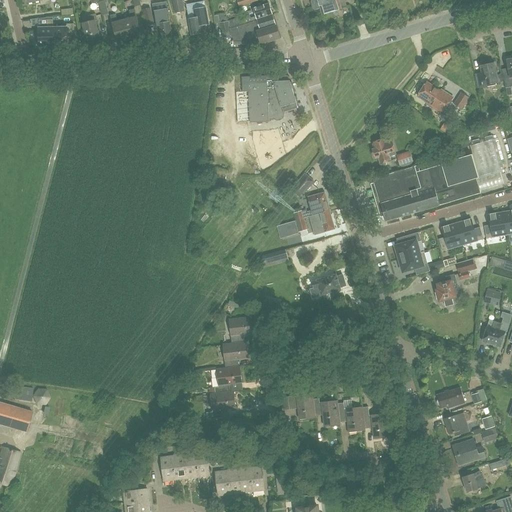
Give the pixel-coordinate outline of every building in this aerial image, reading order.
[(183,0),(173,0),(176,13),(186,12),(183,0)] [(311,0),(311,2),(313,9),(315,10),(321,8),(323,15),(342,9),(339,1),(342,0),(311,0)] [(106,1),(99,2),(103,16),(109,14),(106,1)] [(196,3),(186,5),(189,20),(188,20),(191,35),(205,33),(203,25),(210,24),(207,7),(197,9),(196,3)] [(249,13),(243,15),(246,23),(251,21),(272,15),(269,4),(253,9),(256,17),(251,19),(249,13)] [(147,25),(155,23),(151,8),(143,10),(147,25)] [(132,18),(125,20),(130,40),(142,37),(136,10),(130,11),(132,18)] [(168,12),(154,14),(156,26),(159,26),(161,40),(172,38),(170,23),(169,23),(169,16),(168,12)] [(83,24),(89,44),(101,40),(96,21),(98,21),(96,14),(89,16),(91,22),(83,24)] [(118,43),(130,40),(125,20),(119,22),(117,14),(111,16),(118,43)] [(214,16),(213,16),(216,30),(217,30),(221,29),(221,31),(229,28),(240,25),(239,19),(229,21),(220,23),(220,19),(225,18),(224,14),(214,16)] [(229,28),(221,31),(222,38),(231,37),(233,39),(233,45),(244,45),(250,44),(250,45),(252,45),(260,42),(261,45),(280,39),(276,25),(272,16),(272,15),(251,21),(246,23),(240,25),(229,28)] [(39,31),(37,31),(37,37),(39,37),(40,46),(47,46),(54,46),(53,28),(53,20),(46,20),(47,28),(39,28),(39,31)] [(67,28),(53,28),(54,46),(60,46),(60,48),(66,48),(66,46),(68,46),(67,33),(74,33),(74,24),(66,24),(67,28)] [(484,76),(478,77),(480,89),(498,85),(497,83),(499,82),(495,63),(482,66),(484,76)] [(272,76),(242,78),(243,92),(249,92),(251,123),(270,122),(270,121),(271,121),(275,118),(276,119),(279,120),(281,120),(283,119),(284,117),(284,115),(284,113),(299,108),(290,80),(289,79),(287,78),(285,78),(283,78),(282,80),(282,82),(274,82),(272,76)] [(428,83),(423,89),(419,96),(428,102),(427,104),(442,114),(454,97),(442,89),(441,91),(428,83)] [(471,99),(470,98),(462,92),(454,104),(462,110),(467,102),(468,103),(471,99)] [(399,120),(389,111),(384,118),(394,126),(399,120)] [(444,123),(440,129),(448,134),(452,128),(444,123)] [(376,149),(373,150),(376,159),(379,158),(381,164),(391,160),(390,157),(396,155),(391,142),(392,142),(390,135),(384,137),(382,136),(379,137),(376,138),(377,141),(374,142),(376,149)] [(387,221),(481,194),(477,179),(479,179),(479,178),(505,170),(496,139),(471,146),(473,154),(473,155),(443,164),(443,165),(421,172),(419,166),(377,178),(375,183),(381,204),(382,204),(387,221)] [(468,139),(458,142),(460,150),(470,147),(468,139)] [(401,167),(413,163),(410,152),(398,156),(401,167)] [(203,178),(209,179),(224,184),(227,172),(212,167),(207,166),(203,178)] [(314,182),(305,174),(293,186),(294,187),(291,191),(298,198),(302,194),(303,195),(314,182)] [(306,210),(303,211),(305,217),(309,216),(314,215),(331,211),(326,193),(308,197),(309,200),(312,210),(307,212),(306,210)] [(303,211),(294,213),(296,220),(304,218),(305,217),(303,211)] [(314,215),(309,216),(310,219),(314,235),(318,234),(336,229),(331,211),(314,215)] [(508,235),(504,214),(502,214),(498,215),(498,213),(489,215),(490,225),(484,226),(487,239),(508,235)] [(304,218),(296,220),(300,233),(308,230),(305,220),(304,218)] [(459,225),(457,225),(463,245),(484,239),(480,227),(474,229),(471,219),(462,222),(463,224),(459,225)] [(277,227),(280,238),(297,233),(294,221),(277,227)] [(463,245),(457,225),(455,226),(452,227),(451,225),(442,227),(445,238),(439,239),(442,251),(463,245)] [(398,260),(419,253),(416,241),(420,240),(418,232),(405,236),(407,243),(401,244),(402,245),(396,247),(397,251),(396,251),(398,260)] [(258,257),(260,265),(288,258),(286,249),(258,257)] [(423,266),(419,253),(398,260),(400,268),(402,267),(403,272),(409,270),(409,271),(415,269),(417,275),(430,271),(428,264),(423,266)] [(489,265),(503,270),(506,260),(491,256),(489,265)] [(293,258),(266,266),(269,276),(295,269),(293,258)] [(477,270),(474,258),(457,263),(461,280),(471,278),(469,272),(477,270)] [(317,281),(313,282),(315,289),(319,288),(321,296),(341,290),(341,288),(347,286),(343,275),(338,276),(337,274),(317,280),(317,281)] [(438,292),(436,292),(437,299),(440,298),(441,300),(445,299),(447,306),(454,304),(452,297),(456,296),(454,289),(455,289),(453,281),(456,280),(454,275),(448,277),(449,281),(439,284),(440,289),(437,290),(438,292)] [(488,290),(485,302),(499,305),(502,294),(488,290)] [(268,313),(279,315),(281,304),(270,301),(269,305),(264,304),(263,309),(268,311),(268,313)] [(496,329),(492,344),(494,345),(495,347),(498,347),(499,346),(501,347),(505,333),(507,333),(511,316),(502,313),(500,318),(503,319),(501,323),(499,330),(496,329)] [(230,320),(232,344),(233,344),(246,342),(245,336),(247,336),(247,333),(255,332),(254,317),(230,320)] [(488,327),(483,341),(486,342),(486,344),(490,345),(491,343),(492,344),(496,329),(499,330),(501,323),(499,322),(495,321),(490,320),(488,327)] [(224,345),(226,368),(226,369),(239,367),(238,358),(249,356),(247,342),(246,342),(233,344),(232,344),(224,345)] [(215,387),(216,393),(216,394),(233,392),(233,391),(232,383),(243,381),(241,366),(239,367),(226,369),(226,368),(217,369),(219,387),(215,387)] [(18,386),(16,400),(32,401),(33,388),(18,386)] [(439,398),(437,402),(438,405),(441,407),(442,408),(449,406),(450,408),(461,404),(465,403),(461,388),(457,389),(438,395),(439,398)] [(39,389),(34,396),(37,403),(45,405),(51,398),(47,390),(39,389)] [(207,412),(208,419),(226,417),(225,407),(236,406),(234,391),(233,391),(233,392),(216,394),(216,393),(211,394),(213,411),(207,412)] [(485,403),(481,392),(473,394),(477,405),(485,403)] [(313,394),(289,396),(290,409),(300,408),(301,419),(316,417),(316,415),(315,415),(313,399),(313,394)] [(320,398),(313,399),(315,415),(316,415),(324,414),(326,426),(341,424),(340,422),(338,404),(338,400),(321,402),(320,398)] [(0,401),(0,425),(27,433),(33,412),(0,401)] [(345,403),(338,404),(340,422),(349,421),(350,432),(365,431),(365,428),(364,428),(363,412),(363,407),(346,409),(345,403)] [(369,411),(363,412),(364,428),(365,428),(370,428),(370,430),(373,430),(374,438),(390,437),(387,413),(370,415),(369,411)] [(445,419),(450,434),(455,433),(456,437),(471,432),(465,413),(445,419)] [(487,430),(493,428),(489,417),(483,419),(487,430)] [(499,439),(495,429),(481,433),(485,444),(499,439)] [(481,449),(477,450),(474,440),(454,447),(460,465),(480,458),(479,456),(482,455),(481,449)] [(0,483),(10,486),(20,452),(3,447),(0,455),(0,483)] [(207,452),(196,453),(198,478),(210,476),(207,452)] [(196,453),(184,454),(187,479),(198,478),(196,453)] [(184,454),(173,456),(176,480),(187,479),(184,454)] [(173,456),(161,457),(164,482),(176,480),(173,456)] [(490,464),(492,470),(511,464),(509,458),(490,464)] [(261,466),(250,467),(253,492),(264,490),(261,466)] [(250,467),(238,469),(241,493),(253,492),(250,467)] [(238,469),(227,470),(230,494),(241,493),(238,469)] [(227,470),(215,471),(218,496),(230,494),(227,470)] [(474,474),(463,477),(468,493),(486,487),(481,471),(474,475),(474,474)] [(279,494),(293,493),(291,475),(277,476),(279,494)] [(503,497),(510,491),(505,486),(498,492),(503,497)] [(124,492),(126,504),(149,501),(148,489),(124,492)] [(487,511),(511,511),(511,499),(511,498),(499,502),(498,503),(500,509),(493,511),(492,509),(487,511)] [(126,504),(126,511),(150,511),(149,501),(126,504)]
